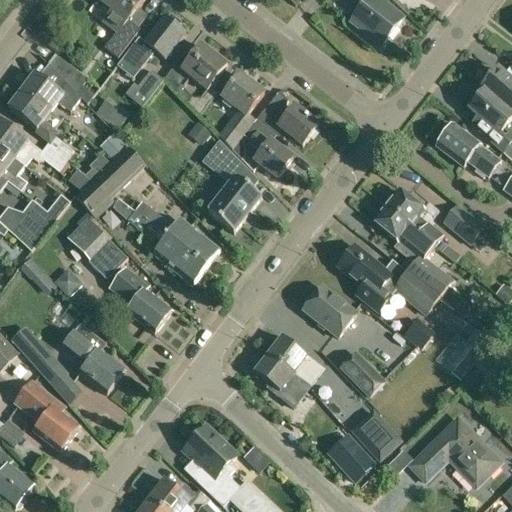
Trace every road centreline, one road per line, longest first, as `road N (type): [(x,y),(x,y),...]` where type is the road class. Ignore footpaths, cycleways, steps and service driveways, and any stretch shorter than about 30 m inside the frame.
road 1 (residential): [(197,374),(383,124)]
road 2 (residential): [(383,124),(219,0)]
road 3 (residential): [(197,374),(345,511)]
road 4 (residential): [(91,511),(197,374)]
road 5 (residential): [(383,124),(481,0)]
